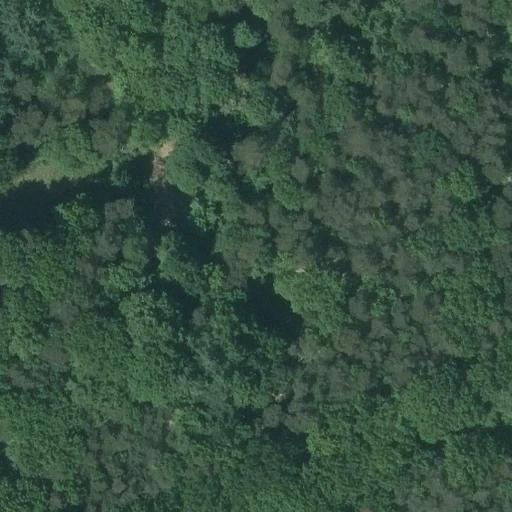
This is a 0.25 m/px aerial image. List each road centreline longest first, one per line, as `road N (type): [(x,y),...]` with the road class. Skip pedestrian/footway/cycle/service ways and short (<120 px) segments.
road 1 (track): [(370,0),(159,242),(0,448)]
road 2 (unclassified): [(184,511),(511,376)]
road 3 (track): [(161,198),(109,96),(38,0)]
road 4 (track): [(161,198),(162,0)]
road 5 (track): [(0,217),(39,206),(161,198)]
